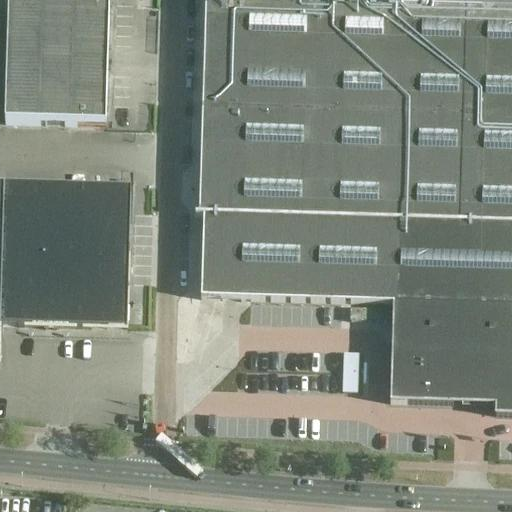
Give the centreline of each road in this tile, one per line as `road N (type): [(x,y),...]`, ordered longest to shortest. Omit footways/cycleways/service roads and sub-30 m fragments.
road 1 (unclassified): [(158,476),(170,0)]
road 2 (tertiary): [(511,502),(158,476)]
road 3 (tertiary): [(158,476),(0,462)]
